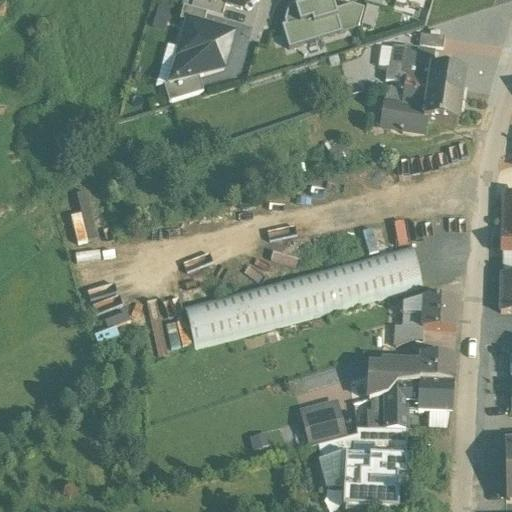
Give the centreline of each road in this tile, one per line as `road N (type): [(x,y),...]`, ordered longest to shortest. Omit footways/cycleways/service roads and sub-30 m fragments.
road 1 (unclassified): [(511,88),(485,195),(464,511)]
road 2 (unknown): [(474,355),(351,356),(181,373)]
